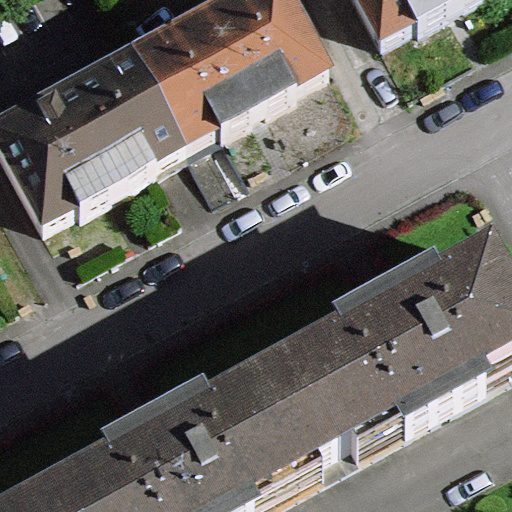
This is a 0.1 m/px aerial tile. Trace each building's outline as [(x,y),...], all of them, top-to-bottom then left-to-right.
[(282,0),(253,0),(134,66),(186,161),(219,143),(221,147),(260,125),(296,106),(294,102),(328,83),(282,0)] [(351,0),(381,54),(416,35),(418,40),(459,17),(491,0),(351,0)] [(186,161),(134,66),(0,139),(0,159),(44,238),(78,219),(80,224),(120,202),(156,183),(154,179),(186,161)] [(378,329),(172,440),(146,454),(38,511),(280,511),(511,387),(511,307),(491,268),(404,314),(378,329)] [(378,329),(404,314),(399,305),(384,314),(373,320),(378,329)] [(146,454),(172,440),(168,432),(155,438),(142,446),(146,454)]
